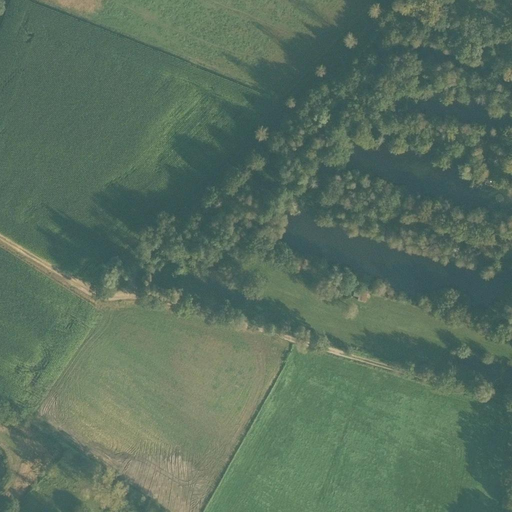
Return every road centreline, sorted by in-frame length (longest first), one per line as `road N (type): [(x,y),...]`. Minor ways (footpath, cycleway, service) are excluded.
road 1 (track): [(389,0),(105,297)]
road 2 (track): [(105,297),(98,300),(0,238)]
